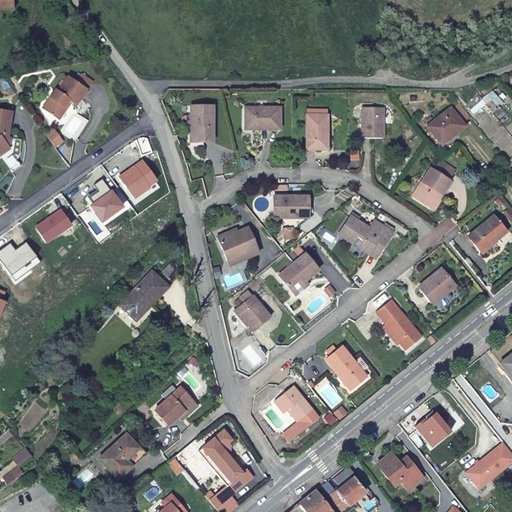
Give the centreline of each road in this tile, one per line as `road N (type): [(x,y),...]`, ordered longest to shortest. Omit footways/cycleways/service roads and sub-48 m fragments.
road 1 (residential): [(455,83),(140,88)]
road 2 (secondary): [(287,484),(511,302)]
road 3 (residential): [(426,237),(366,189),(336,177),(246,179),(190,213)]
road 4 (residential): [(229,394),(426,237)]
road 5 (residential): [(155,110),(0,224)]
road 6 (residential): [(190,213),(229,394)]
